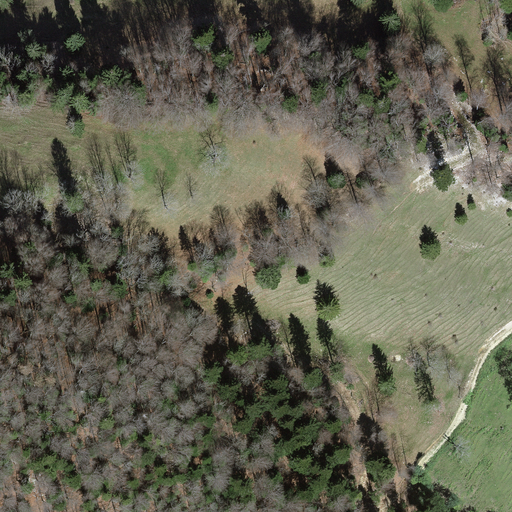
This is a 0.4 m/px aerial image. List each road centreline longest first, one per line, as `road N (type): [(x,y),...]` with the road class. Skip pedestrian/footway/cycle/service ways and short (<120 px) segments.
road 1 (track): [(416,183),(471,154),(476,143),(410,42),(396,0)]
road 2 (track): [(371,511),(454,424),(486,352),(511,327)]
